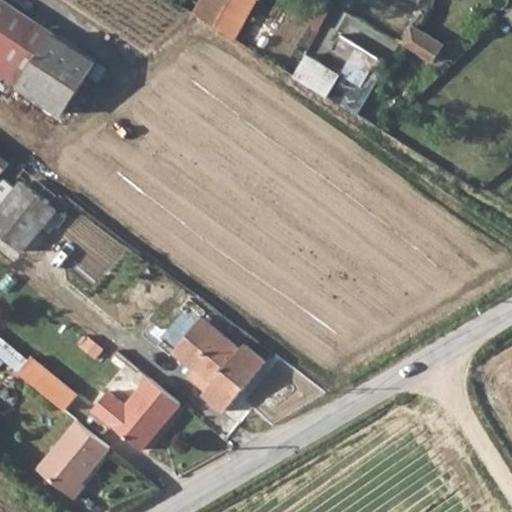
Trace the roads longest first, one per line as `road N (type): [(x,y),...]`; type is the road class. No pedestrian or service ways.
road 1 (unclassified): [(174,511),(511,309)]
road 2 (track): [(511,477),(438,357)]
